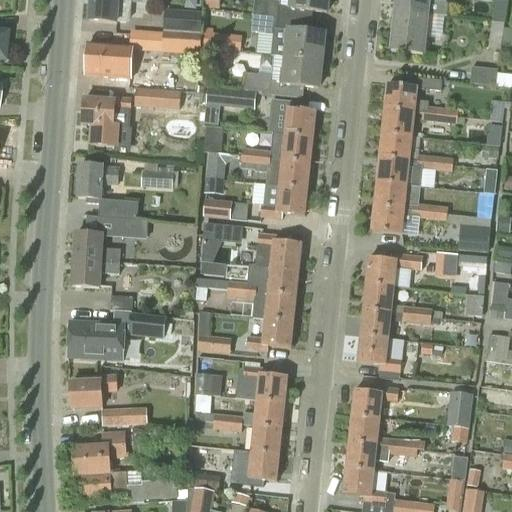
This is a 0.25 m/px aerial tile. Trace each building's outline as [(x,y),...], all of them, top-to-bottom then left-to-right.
[(89,0),(87,25),(114,27),(114,25),(125,25),(130,21),(131,5),(142,5),(142,0),(89,0)] [(220,11),(220,0),(204,0),(204,11),(220,11)] [(252,18),(277,21),(279,3),(254,0),(252,18)] [(291,0),(291,12),(325,15),(326,0),(291,0)] [(409,16),(428,18),(428,16),(447,18),(448,5),(429,3),(429,0),(395,0),(393,27),(408,29),(409,16)] [(481,0),(481,3),(494,5),(491,25),(503,27),(507,0),(481,0)] [(166,21),(202,24),(203,13),(166,11),(166,21)] [(423,58),(428,18),(409,16),(408,29),(393,27),(390,55),(423,58)] [(276,32),(277,21),(252,18),(250,34),(273,36),(270,57),(286,59),(285,61),(320,64),(323,37),(288,33),(276,32)] [(164,23),(164,31),(200,32),(201,25),(164,23)] [(498,52),(503,27),(491,25),(488,51),(498,52)] [(201,35),(173,33),(162,33),(162,35),(161,55),(195,57),(199,57),(200,49),(201,35)] [(225,51),(226,37),(203,35),(201,49),(225,51)] [(133,53),(86,50),(85,79),(130,83),(133,53)] [(317,92),(320,64),(285,61),(284,71),(281,70),(279,85),(271,84),(271,78),(246,75),(244,92),(264,94),(264,96),(269,97),(270,87),(317,92)] [(495,88),(497,80),(496,80),(497,72),(471,69),(470,85),(495,88)] [(440,94),(441,84),(441,83),(418,80),(417,91),(440,94)] [(511,81),(497,80),(495,88),(511,90),(511,81)] [(421,117),(468,123),(468,120),(457,119),(458,113),(428,109),(428,104),(415,103),(416,92),(387,88),(384,113),(414,117),(414,115),(422,116),(421,117)] [(206,107),(220,108),(220,109),(247,112),(249,94),(207,90),(206,107)] [(191,112),(192,95),(135,92),(134,109),(191,112)] [(116,150),(117,131),(113,130),(114,112),(130,113),(131,101),(115,99),(115,105),(85,102),(83,128),(91,129),(90,148),(116,150)] [(273,102),(271,117),(275,117),(273,135),(272,137),(284,139),(313,142),(316,115),(293,113),(294,105),(273,102)] [(411,138),(414,117),(384,113),(381,137),(411,141),(411,138)] [(467,127),(468,123),(421,117),(421,122),(467,127)] [(485,145),(497,147),(499,126),(487,125),(485,145)] [(205,140),(218,141),(219,131),(206,130),(205,140)] [(243,151),(242,154),(254,155),(253,162),(258,162),(270,164),(281,165),(310,168),(313,142),(284,139),(272,137),(270,154),(243,151)] [(420,139),(411,138),(411,141),(381,137),(379,162),(451,170),(452,161),(418,158),(420,139)] [(242,159),(241,166),(257,168),(258,162),(253,162),(254,155),(242,154),(242,159)] [(451,174),(451,170),(379,162),(376,186),(414,190),(416,171),(451,174)] [(267,171),(265,190),(307,194),(310,168),(281,165),(270,164),(269,171),(267,171)] [(207,183),(222,185),(224,169),(208,167),(207,183)] [(137,227),(137,223),(138,205),(98,202),(99,187),(117,189),(119,170),(78,168),(76,201),(95,202),(94,207),(108,208),(107,221),(115,221),(115,224),(137,227)] [(171,192),(173,170),(157,168),(156,174),(142,173),(141,190),(171,192)] [(486,171),(484,189),(495,190),(497,173),(495,173),(486,171)] [(412,206),(414,190),(376,186),(373,210),(461,220),(461,219),(447,217),(447,210),(412,206)] [(261,209),(260,221),(280,224),(281,218),(304,221),(307,194),(265,190),(263,209),(261,209)] [(230,206),(206,203),(204,218),(229,221),(230,206)] [(460,226),(461,220),(373,210),(371,235),(400,238),(402,224),(417,226),(418,221),(460,226)] [(137,227),(115,224),(114,240),(147,242),(148,224),(137,223),(137,227)] [(230,245),(232,229),(204,226),(203,243),(230,245)] [(460,228),(458,253),(488,256),(490,230),(460,227),(460,228)] [(248,269),(298,275),(301,248),(278,246),(278,240),(258,238),(257,252),(272,253),(270,269),(249,267),(248,269)] [(73,267),(119,270),(120,253),(101,251),(102,242),(75,240),(73,267)] [(365,287),(394,290),(396,271),(421,273),(422,259),(391,256),(390,264),(368,261),(365,287)] [(456,282),(458,258),(436,256),(434,280),(456,282)] [(486,271),(487,260),(460,258),(459,269),(486,271)] [(226,267),(202,265),(201,277),(225,279),(226,267)] [(119,277),(119,270),(73,267),(71,292),(98,294),(99,276),(119,277)] [(296,301),(298,275),(248,269),(247,286),(195,280),(195,289),(228,292),(228,294),(296,301)] [(484,293),(485,279),(474,278),(473,292),(484,293)] [(511,322),(511,301),(507,301),(509,286),(495,284),(489,320),(511,322)] [(392,302),(394,290),(365,287),(362,314),(403,318),(402,325),(414,326),(415,319),(419,320),(420,313),(432,314),(432,312),(404,309),(404,304),(392,302)] [(293,327),(296,301),(228,294),(227,299),(254,302),(252,320),(265,322),(264,324),(293,327)] [(132,314),(132,299),(110,298),(109,313),(132,314)] [(479,317),(480,300),(467,299),(466,316),(479,317)] [(430,328),(432,314),(420,313),(419,320),(415,319),(414,326),(430,328)] [(199,332),(208,333),(210,315),(201,314),(199,332)] [(390,323),(402,325),(403,318),(362,314),(360,340),(388,343),(388,342),(390,323)] [(149,341),(187,345),(189,327),(151,323),(149,341)] [(290,352),(293,327),(264,324),(262,344),(247,342),(245,354),(266,356),(267,350),(290,352)] [(123,364),(124,330),(68,328),(67,363),(123,364)] [(511,366),(511,353),(507,353),(509,339),(488,337),(484,363),(511,366)] [(230,352),(231,339),(203,338),(202,352),(214,354),(215,351),(230,352)] [(404,344),(388,342),(388,343),(360,340),(357,366),(379,369),(378,375),(400,377),(404,344)] [(256,404),(284,407),(286,381),(264,379),(264,373),(244,371),(243,384),(258,385),(256,404)] [(71,415),(101,413),(100,395),(117,394),(116,377),(82,378),(83,387),(70,388),(71,415)] [(220,399),(222,378),(197,377),(195,397),(220,399)] [(351,420),(379,423),(382,403),(397,405),(398,393),(377,391),(376,395),(354,393),(351,420)] [(453,431),(467,433),(467,432),(469,432),(473,398),(450,395),(446,427),(453,428),(453,431)] [(281,433),(284,407),(256,404),(253,431),(281,433)] [(102,429),(132,428),(131,411),(101,412),(102,429)] [(229,428),(228,433),(241,435),(242,419),(215,416),(214,420),(226,421),(225,428),(229,428)] [(213,432),(228,433),(229,428),(225,428),(226,421),(214,420),(213,432)] [(377,440),(379,423),(351,420),(348,446),(388,450),(388,457),(400,459),(401,452),(405,452),(406,443),(377,440)] [(133,449),(138,448),(142,445),(145,441),(146,437),(146,433),(132,430),(133,449)] [(278,460),(281,433),(253,431),(250,457),(278,460)] [(466,446),(467,433),(453,431),(451,445),(466,446)] [(75,482),(76,481),(108,479),(107,461),(126,460),(125,434),(101,435),(101,452),(73,454),(75,482)] [(511,460),(511,443),(504,442),(502,457),(503,457),(503,460),(511,460)] [(401,452),(400,459),(416,460),(418,444),(406,443),(405,452),(401,452)] [(387,465),(388,457),(388,450),(348,446),(345,471),(374,475),(374,474),(375,464),(387,465)] [(276,486),(278,460),(250,457),(249,473),(233,472),(232,486),(261,489),(262,485),(276,486)] [(511,460),(503,460),(501,471),(511,472),(511,460)] [(452,483),(464,485),(467,469),(454,467),(452,483)] [(387,476),(374,474),(374,475),(345,471),(342,498),(364,501),(364,506),(385,508),(384,511),(432,511),(433,507),(386,502),(387,495),(385,494),(387,476)] [(477,489),(480,474),(470,472),(467,487),(477,489)] [(218,493),(220,478),(191,475),(189,490),(218,493)] [(108,479),(76,481),(77,504),(126,502),(126,506),(144,505),(144,503),(176,501),(175,482),(142,484),(142,477),(108,479)] [(461,507),(464,485),(452,483),(449,505),(461,507)] [(211,511),(214,494),(194,491),(190,511),(211,511)] [(480,511),(484,494),(466,492),(462,511),(480,511)]
